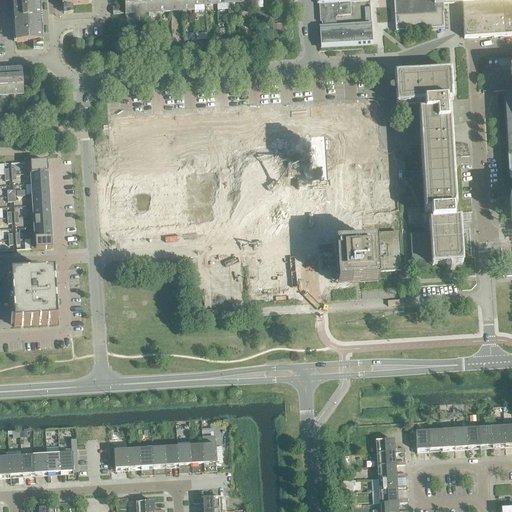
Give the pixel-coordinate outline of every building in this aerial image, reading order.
[(11,0),(12,6),(12,13),(13,28),(14,35),(14,44),(16,44),(22,43),(32,43),(40,42),(42,42),(41,34),(41,31),(42,31),(42,29),(41,30),(41,27),(40,11),(39,4),(39,0),(11,0)] [(146,0),(123,0),(124,7),(124,12),(124,14),(125,14),(148,13),(146,0)] [(169,0),(146,0),(148,13),(148,18),(158,18),(158,12),(170,11),(169,0)] [(169,0),(170,11),(193,10),(194,10),(193,5),(193,6),(192,0),(169,0)] [(192,0),(193,6),(193,5),(194,10),(194,12),(204,12),(204,5),(216,4),(216,2),(215,0),(192,0)] [(393,0),(395,33),(443,29),(441,0),(393,0)] [(462,4),(461,4),(463,39),(496,37),(511,36),(511,3),(510,3),(510,1),(493,2),(462,4)] [(321,24),(322,30),(336,29),(335,20),(337,17),(350,16),(349,3),(318,5),(319,18),(321,18),(322,20),(322,22),(321,24)] [(281,25),(272,25),(272,33),(281,33),(281,25)] [(371,27),(336,29),(322,30),(319,30),(320,48),(372,45),(371,27)] [(6,72),(0,72),(0,95),(22,94),(23,94),(23,92),(23,87),(22,71),(21,71),(13,72),(6,72)] [(389,90),(388,91),(388,93),(389,94),(391,95),(392,95),(394,94),(395,107),(412,106),(412,107),(413,107),(413,108),(414,108),(415,108),(415,107),(415,106),(423,106),(424,108),(424,113),(418,113),(424,214),(425,214),(426,222),(417,223),(417,229),(426,229),(426,233),(408,234),(409,242),(410,256),(410,264),(412,264),(430,262),(430,268),(444,267),(449,266),(463,265),(460,219),(453,220),(453,212),(456,212),(449,111),(446,112),(446,104),(453,104),(451,72),(393,75),(394,89),(393,89),(392,89),(390,89),(389,90)] [(511,94),(503,95),(508,183),(511,182),(511,196),(509,196),(510,219),(511,222),(511,223),(511,73),(508,73),(509,75),(508,75),(509,78),(510,83),(511,88),(511,87),(511,94)] [(24,122),(15,123),(16,130),(16,132),(25,131),(25,129),(24,122)] [(46,163),(25,164),(26,175),(47,174),(46,163)] [(47,174),(26,175),(26,176),(30,175),(31,186),(48,185),(47,174)] [(32,196),(27,196),(27,197),(48,195),(48,185),(31,186),(32,196)] [(48,195),(27,197),(28,208),(49,206),(48,195)] [(49,206),(28,208),(28,218),(50,217),(49,206)] [(50,217),(28,218),(29,229),(50,228),(50,217)] [(50,228),(29,229),(29,230),(32,229),(32,239),(30,239),(30,240),(51,239),(50,228)] [(51,239),(30,240),(30,251),(52,250),(51,239)] [(57,325),(54,276),(20,278),(10,279),(13,328),(46,326),(47,326),(57,325)] [(511,428),(503,429),(504,446),(511,446),(511,428)] [(503,429),(491,430),(492,447),(504,446),(503,429)] [(148,430),(140,431),(140,439),(149,439),(148,430)] [(491,430),(478,431),(479,448),(492,447),(491,430)] [(466,431),(453,432),(454,450),(467,449),(466,431)] [(478,431),(466,431),(467,449),(479,448),(478,431)] [(453,432),(440,433),(442,450),(454,450),(453,432)] [(440,433),(428,434),(429,451),(442,450),(440,433)] [(429,451),(428,434),(415,434),(416,452),(417,452),(429,451)] [(375,443),(376,455),(393,454),(404,454),(404,450),(393,450),(392,442),(393,442),(393,441),(375,442),(375,443)] [(214,447),(202,448),(203,465),(215,464),(215,465),(216,465),(221,464),(220,450),(215,451),(215,446),(214,446),(214,447)] [(189,448),(177,449),(178,466),(190,466),(189,448)] [(193,448),(189,448),(190,466),(203,465),(202,448),(193,448)] [(177,449),(164,450),(165,467),(178,466),(177,449)] [(164,450),(152,451),(153,468),(165,467),(164,450)] [(139,451),(126,452),(127,470),(140,469),(139,451)] [(152,451),(139,451),(140,469),(153,468),(152,451)] [(127,470),(126,452),(114,453),(114,452),(113,452),(114,471),(115,471),(115,470),(127,470)] [(376,455),(377,468),(394,467),(405,466),(404,462),(394,463),(393,454),(376,455)] [(71,456),(58,456),(60,474),(72,473),(72,474),(73,474),(72,455),(71,455),(71,456)] [(58,456),(46,457),(47,475),(60,474),(58,456)] [(46,457),(33,458),(34,475),(47,475),(46,457)] [(33,458),(21,459),(22,476),(34,475),(33,458)] [(21,459),(8,460),(9,477),(22,476),(21,459)] [(8,460),(0,460),(0,477),(9,477),(8,460)] [(377,468),(378,480),(395,479),(395,480),(405,479),(405,475),(394,475),(394,467),(377,468)] [(378,480),(379,493),(395,492),(406,492),(406,487),(395,488),(395,480),(395,479),(378,480)] [(349,482),(342,482),(343,493),(354,493),(354,492),(360,491),(360,483),(355,484),(355,482),(349,482)] [(379,493),(379,506),(396,505),(407,504),(407,500),(396,501),(395,492),(379,493)] [(203,504),(203,511),(220,511),(220,500),(220,499),(202,500),(192,501),(192,505),(203,504)] [(511,511),(511,499),(509,500),(510,510),(501,511),(501,510),(500,511),(511,511)] [(136,505),(136,511),(163,511),(164,511),(154,511),(153,511),(153,504),(154,504),(154,503),(135,504),(135,505),(136,505)]
